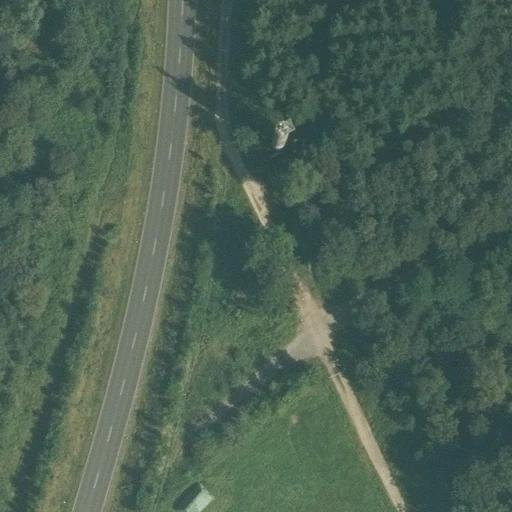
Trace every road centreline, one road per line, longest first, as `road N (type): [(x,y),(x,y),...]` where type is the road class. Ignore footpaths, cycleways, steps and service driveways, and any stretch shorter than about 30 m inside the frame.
road 1 (track): [(131,0),(112,175),(18,511)]
road 2 (primary): [(88,511),(122,398),(163,201),(182,0)]
road 3 (track): [(224,0),(218,118),(318,331)]
road 4 (track): [(511,249),(429,273),(318,331)]
road 5 (track): [(318,331),(402,511)]
